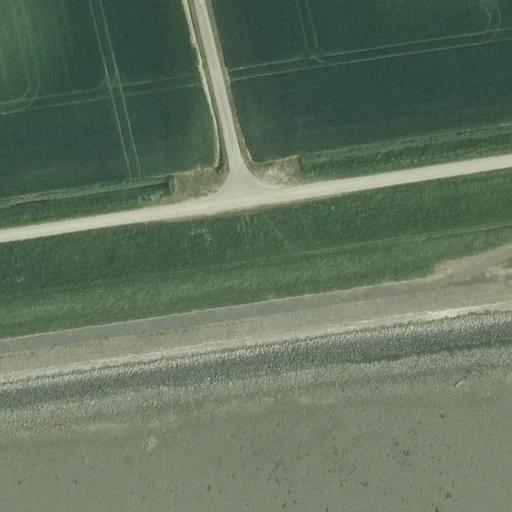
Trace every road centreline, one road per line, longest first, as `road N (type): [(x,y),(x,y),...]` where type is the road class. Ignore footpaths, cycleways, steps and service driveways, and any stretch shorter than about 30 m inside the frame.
road 1 (unclassified): [(511,163),(241,201)]
road 2 (unclassified): [(241,201),(0,238)]
road 3 (residential): [(241,201),(195,0)]
